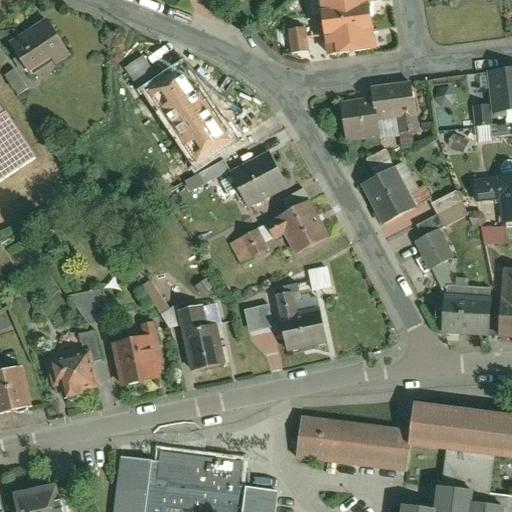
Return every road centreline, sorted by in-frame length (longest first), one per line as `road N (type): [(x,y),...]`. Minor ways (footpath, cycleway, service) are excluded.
road 1 (residential): [(426,364),(0,448)]
road 2 (residential): [(426,364),(280,87)]
road 3 (residential): [(280,87),(243,52),(116,0)]
road 4 (residential): [(421,61),(280,87)]
